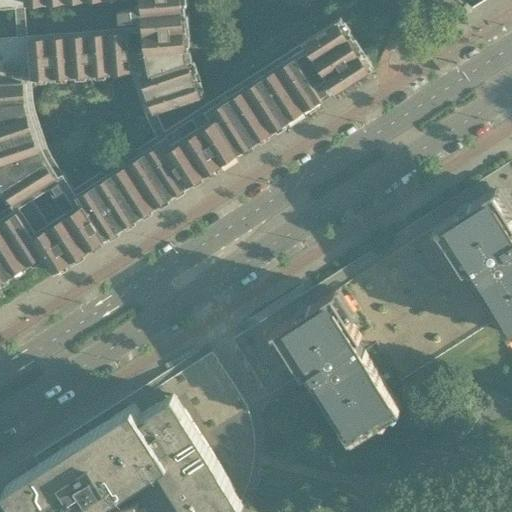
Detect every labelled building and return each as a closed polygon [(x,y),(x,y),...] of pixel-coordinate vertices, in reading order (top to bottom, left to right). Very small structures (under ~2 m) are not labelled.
[(144,0),(146,8),(141,8),(137,5),(131,6),(131,3),(129,4),(129,6),(124,6),(124,4),(122,4),(122,6),(120,6),(120,8),(121,18),(123,18),(123,20),(125,20),(125,18),(130,18),(130,20),(132,19),(132,17),(138,17),(141,13),(146,13),(149,50),(152,68),(143,71),(156,111),(199,96),(187,59),(185,52),(180,0),(144,0)] [(373,68),(340,17),(306,39),(309,43),(330,77),(338,90),(339,90),(373,68)] [(60,174),(49,157),(43,146),(38,148),(26,113),(31,111),(29,99),(27,79),(23,79),(22,75),(131,66),(128,31),(49,37),(19,39),(0,40),(0,172),(5,183),(17,201),(60,174)] [(55,271),(324,100),(294,53),(209,107),(217,119),(169,150),(161,138),(75,193),(83,205),(35,236),(16,207),(0,217),(0,283),(45,255),(55,271)] [(511,159),(511,160),(233,338),(269,394),(311,367),(319,379),(315,381),(350,437),(352,435),(350,432),(396,402),(399,406),(401,404),(390,387),(500,317),(511,334),(511,333),(511,330),(511,329),(511,327),(511,159)] [(212,351),(203,357),(198,351),(148,383),(34,456),(38,463),(25,471),(6,483),(21,506),(24,511),(233,511),(237,506),(244,502),(242,498),(250,476),(254,455),(253,426),(247,408),(248,407),(212,351)]
